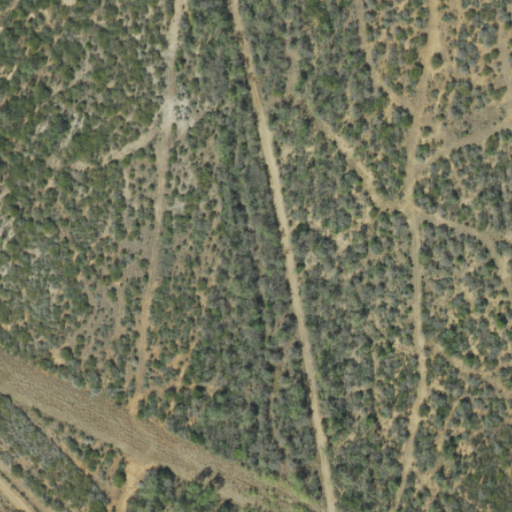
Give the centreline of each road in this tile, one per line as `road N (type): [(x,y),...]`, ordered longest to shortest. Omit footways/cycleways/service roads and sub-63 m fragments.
road 1 (residential): [(380,511),(339,480),(222,0)]
road 2 (residential): [(384,511),(412,475),(431,387),(431,109),(416,0)]
